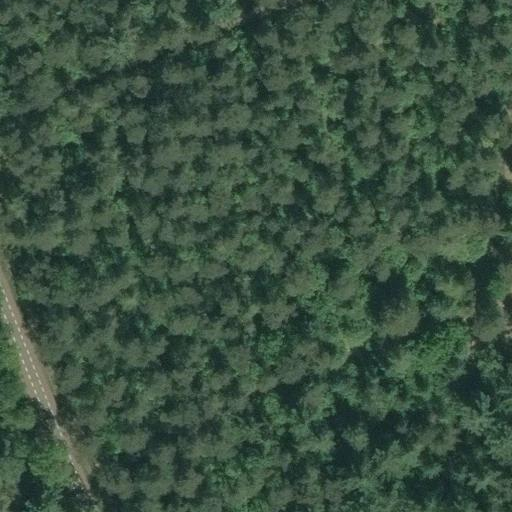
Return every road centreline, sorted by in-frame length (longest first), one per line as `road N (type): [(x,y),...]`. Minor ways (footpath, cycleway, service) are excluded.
road 1 (track): [(0,119),(290,0)]
road 2 (tertiary): [(96,511),(0,275)]
